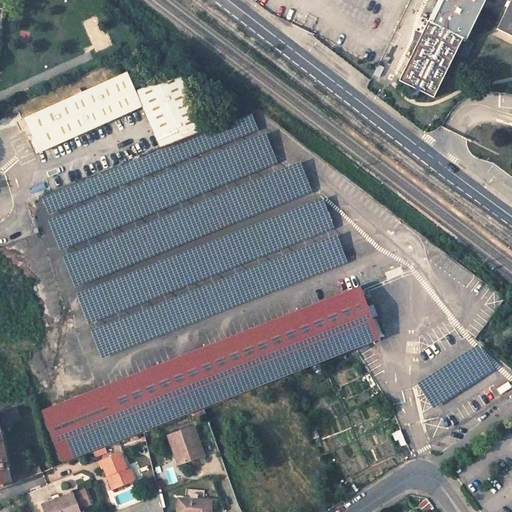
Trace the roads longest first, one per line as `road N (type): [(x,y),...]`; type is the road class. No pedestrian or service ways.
road 1 (tertiary): [(227,0),(511,216)]
road 2 (unknown): [(19,172),(36,158),(132,130)]
